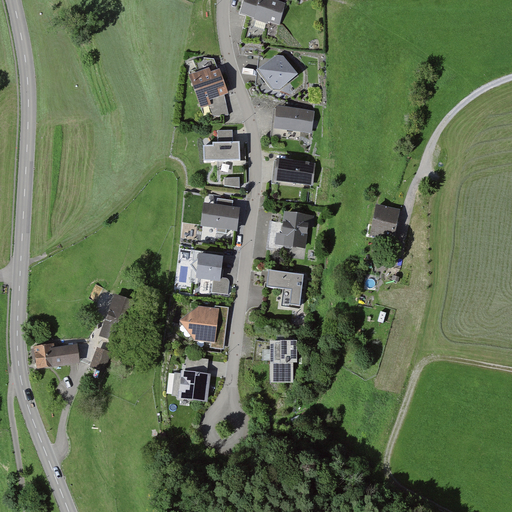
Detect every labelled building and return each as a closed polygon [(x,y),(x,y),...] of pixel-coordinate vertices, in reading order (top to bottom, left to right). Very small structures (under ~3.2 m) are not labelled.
[(291,6),(272,0),(252,0),(248,14),(285,26),(291,6)] [(285,57),(266,72),(283,93),(302,79),(285,57)] [(209,70),(189,78),(201,111),(211,107),(210,103),(228,96),(219,71),(211,74),(209,70)] [(316,114),(275,110),(272,138),(299,141),(300,133),(314,135),(316,114)] [(217,132),(218,145),(233,144),(233,131),(217,132)] [(204,164),(241,162),(240,144),(233,144),(218,145),(213,145),(213,148),(203,149),(204,164)] [(318,165),(279,160),(276,184),(315,188),(318,165)] [(235,177),(234,165),(219,166),(219,178),(235,177)] [(224,187),(240,189),(239,178),(224,179),(224,187)] [(246,210),(210,207),(208,227),(244,231),(246,210)] [(406,212),(384,207),(378,233),(401,238),(406,212)] [(314,218),(291,215),(288,235),(280,234),(279,246),(311,250),(314,218)] [(193,284),(198,246),(182,244),(177,282),(193,284)] [(230,259),(206,256),(204,280),(215,281),(213,295),(230,297),(232,280),(227,279),(230,259)] [(311,277),(277,272),(274,289),(297,293),(295,306),(307,307),(311,277)] [(136,303),(118,296),(104,334),(122,341),(136,303)] [(195,343),(215,345),(220,310),(199,308),(180,324),(195,343)] [(297,366),(297,344),(280,344),(280,343),(271,343),(271,385),(294,385),(294,366),(297,366)] [(57,345),(39,348),(42,370),(84,364),(82,346),(58,349),(57,345)] [(112,355),(100,350),(93,368),(105,373),(112,355)] [(212,363),(192,361),(191,373),(187,372),(184,401),(213,404),(216,375),(211,375),(212,363)] [(179,399),(182,374),(176,373),(173,398),(179,399)]
